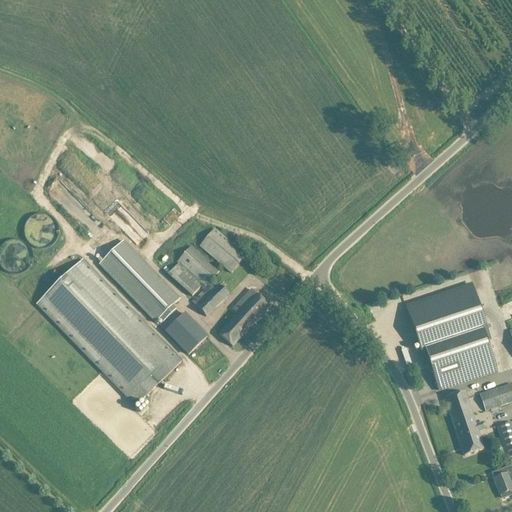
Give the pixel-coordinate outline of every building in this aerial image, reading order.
[(55,248),(60,220),(34,215),(30,237),(39,238),(38,245),(55,248)] [(246,257),(238,251),(213,230),(199,246),(231,274),(246,257)] [(1,269),(29,275),(34,246),(6,241),(4,254),(1,269)] [(173,307),(180,301),(123,242),(100,265),(157,324),(160,320),(163,323),(177,310),(173,307)] [(219,272),(191,247),(177,263),(178,265),(168,276),(192,298),(203,286),(205,288),(219,272)] [(83,260),(37,305),(135,406),(181,362),(83,260)] [(192,303),(199,310),(206,317),(229,295),(215,280),(192,303)] [(490,340),(473,286),(406,308),(424,362),(428,360),(438,391),(497,371),(487,341),(490,340)] [(238,315),(219,336),(232,348),(270,307),(252,291),(233,311),(238,315)] [(207,337),(200,330),(184,313),(165,331),(189,356),(207,337)] [(511,402),(511,388),(511,384),(479,395),(485,412),(511,402)] [(476,428),(475,426),(465,393),(446,399),(464,457),(483,450),(476,428)] [(511,423),(506,425),(497,428),(506,459),(511,457),(511,423)] [(492,474),(494,480),(496,486),(498,485),(502,495),(511,491),(511,483),(508,474),(511,472),(511,466),(492,474)]
